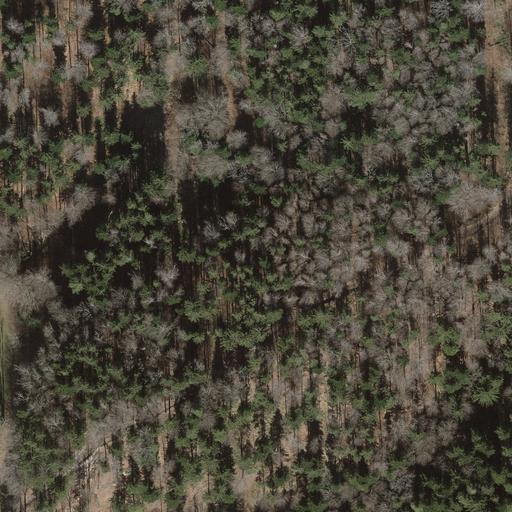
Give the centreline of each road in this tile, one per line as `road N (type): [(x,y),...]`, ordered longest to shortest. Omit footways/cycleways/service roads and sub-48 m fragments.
road 1 (track): [(13,511),(105,437),(255,350),(316,302),(502,211)]
road 2 (track): [(13,510),(11,406),(43,330),(174,252)]
